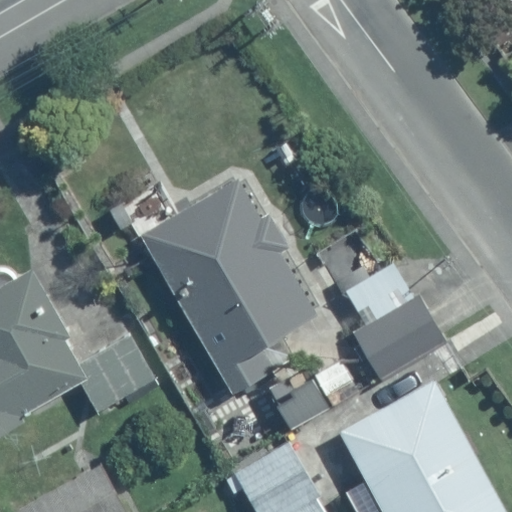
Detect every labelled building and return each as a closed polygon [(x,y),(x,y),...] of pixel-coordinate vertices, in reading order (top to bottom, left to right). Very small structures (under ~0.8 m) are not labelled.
[(268,339),(319,310),(323,307),(244,171),(202,195),(142,230),(147,237),(236,392),(283,365),(268,339)] [(383,378),(448,343),(452,340),(427,294),(417,300),(395,259),(347,285),(367,322),(356,328),(383,378)] [(88,358),(73,332),(34,265),(0,284),(0,435),(30,418),(24,409),(83,375),(102,408),(157,376),(132,333),(88,358)] [(294,423),(305,417),(361,385),(345,358),(279,396),(294,423)] [(343,425),(346,430),(390,511),(511,511),(437,374),(343,425)] [(336,511),(295,439),(238,472),(260,511),(336,511)] [(17,511),(127,511),(100,463),(17,511)]
